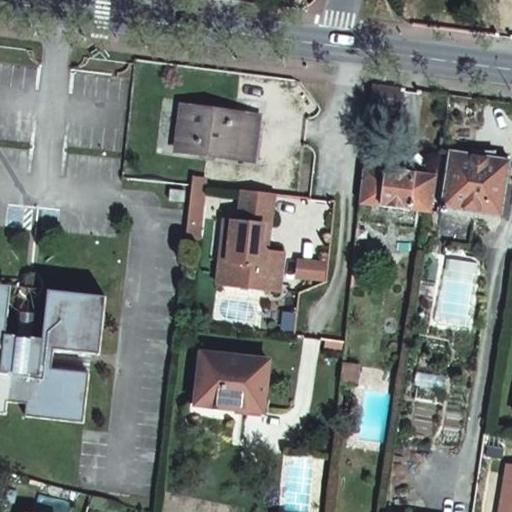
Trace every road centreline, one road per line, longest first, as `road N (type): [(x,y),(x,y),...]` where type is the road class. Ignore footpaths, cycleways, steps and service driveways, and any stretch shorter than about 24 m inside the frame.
road 1 (unknown): [(113,472),(138,218),(96,186),(53,180)]
road 2 (secondary): [(0,7),(342,47)]
road 3 (secondary): [(342,47),(511,68)]
